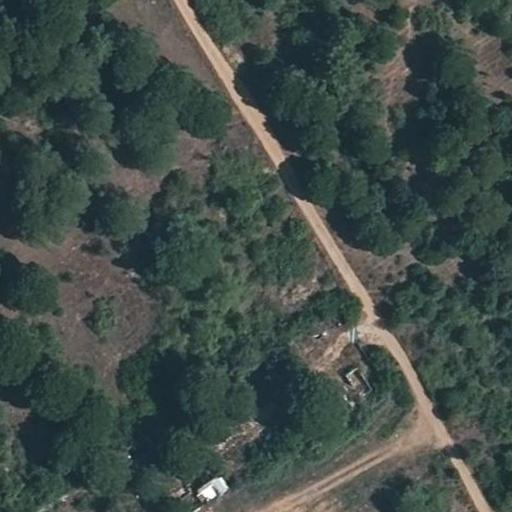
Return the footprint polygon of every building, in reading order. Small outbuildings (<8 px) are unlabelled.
[(359,367),(344,376),(360,400),(375,391),(359,367)] [(263,372),(247,375),(251,391),(267,388),(263,372)] [(268,447),(287,431),(278,420),(258,436),(268,447)] [(122,450),(133,467),(152,455),(141,438),(122,450)] [(206,504),(228,490),(219,476),(197,490),(206,504)]
